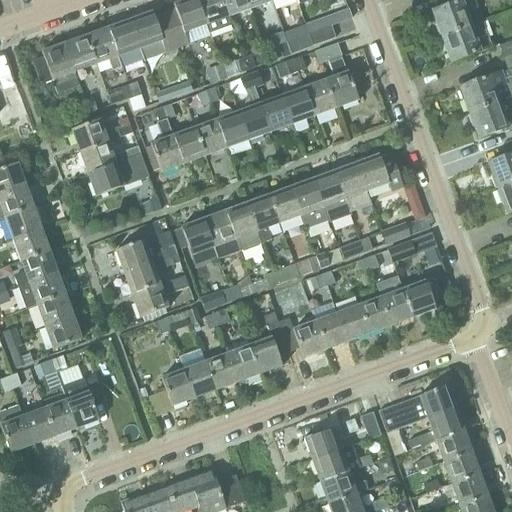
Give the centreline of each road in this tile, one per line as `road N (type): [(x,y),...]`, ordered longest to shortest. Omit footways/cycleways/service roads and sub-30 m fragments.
road 1 (residential): [(474,336),(58,494)]
road 2 (residential): [(368,0),(481,309),(474,336)]
